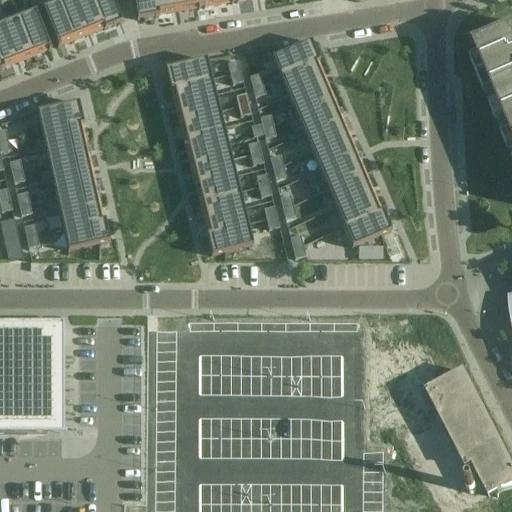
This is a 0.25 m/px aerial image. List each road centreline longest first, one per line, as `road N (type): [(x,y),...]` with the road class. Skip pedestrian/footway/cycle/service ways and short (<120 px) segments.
road 1 (residential): [(0,300),(422,299),(449,292)]
road 2 (residential): [(0,103),(135,48),(335,24)]
road 3 (unclassified): [(449,292),(436,6)]
road 4 (unclassified): [(511,412),(449,292)]
